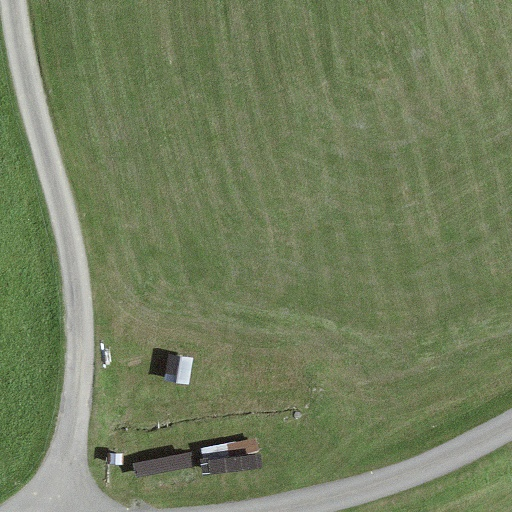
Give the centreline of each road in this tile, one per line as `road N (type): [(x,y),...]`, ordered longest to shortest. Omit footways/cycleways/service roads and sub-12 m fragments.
road 1 (track): [(13,0),(25,97),(83,317),(57,511)]
road 2 (unclassified): [(223,511),(399,478),(511,422)]
